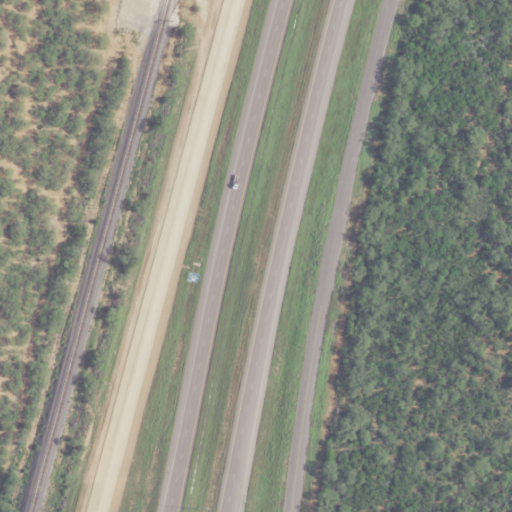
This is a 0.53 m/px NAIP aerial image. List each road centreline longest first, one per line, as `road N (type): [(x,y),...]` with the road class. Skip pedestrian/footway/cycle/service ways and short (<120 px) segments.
road 1 (tertiary): [(93,511),(232,0)]
road 2 (motorway): [(225,511),(339,0)]
road 3 (motorway): [(281,0),(168,511)]
road 4 (tertiary): [(389,0),(333,228),(288,511)]
road 5 (motorway): [(235,511),(278,248)]
